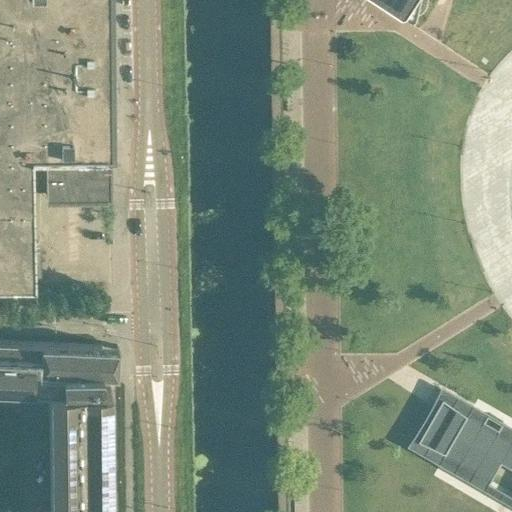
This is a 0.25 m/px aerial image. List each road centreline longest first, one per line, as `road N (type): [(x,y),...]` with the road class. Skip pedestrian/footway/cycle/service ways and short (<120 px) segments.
road 1 (tertiary): [(150,131),(137,194),(143,317)]
road 2 (tertiary): [(165,317),(150,131)]
road 3 (unclassified): [(143,317),(0,316)]
road 4 (tertiary): [(150,131),(143,0)]
road 5 (tertiary): [(143,317),(159,443)]
road 6 (tertiary): [(159,443),(165,317)]
